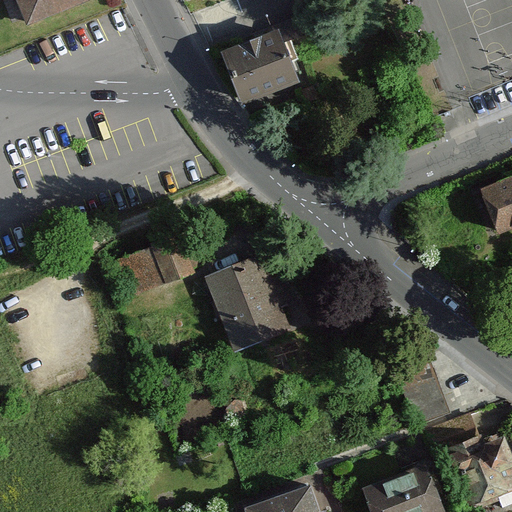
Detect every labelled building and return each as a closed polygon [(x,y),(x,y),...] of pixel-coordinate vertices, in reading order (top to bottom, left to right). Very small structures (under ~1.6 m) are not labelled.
[(20,0),(31,26),(93,0),(20,0)] [(229,102),(289,81),(270,26),(209,47),(229,102)] [(511,180),(486,192),(506,236),(511,233),(511,180)] [(180,236),(121,250),(130,287),(189,272),(180,236)] [(211,278),(237,353),(295,333),(268,258),(211,278)] [(421,422),(453,411),(434,358),(402,369),(421,422)] [(474,410),(426,428),(438,461),(453,455),(474,511),(511,497),(511,454),(499,420),(480,427),(474,410)] [(374,511),(439,511),(421,468),(366,492),(374,511)] [(247,501),(250,511),(317,511),(307,481),(247,501)]
